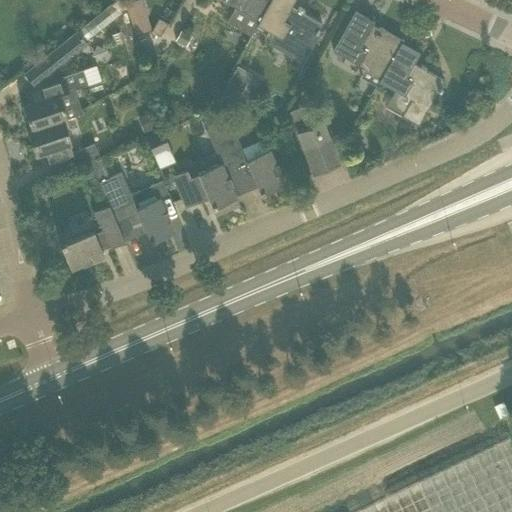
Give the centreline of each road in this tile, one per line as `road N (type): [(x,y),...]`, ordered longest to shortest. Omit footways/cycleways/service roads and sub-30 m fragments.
road 1 (residential): [(28,324),(440,155),(511,107)]
road 2 (primary): [(50,379),(511,183)]
road 3 (unclassified): [(207,511),(511,374)]
road 4 (residential): [(0,164),(28,324)]
